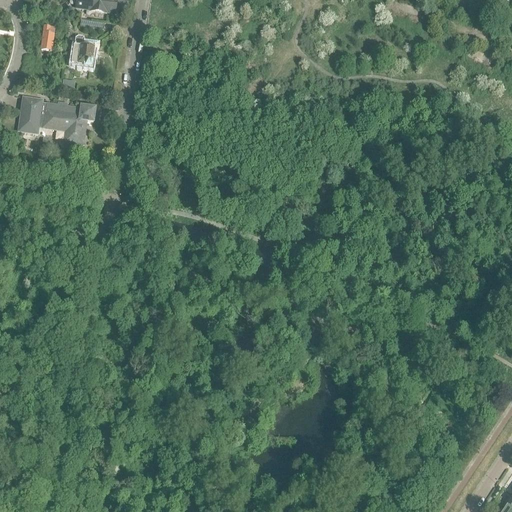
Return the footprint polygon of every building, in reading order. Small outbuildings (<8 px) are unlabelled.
[(115,15),(117,0),(114,0),(74,0),(74,4),(76,6),(75,10),(90,12),(108,15),(108,14),(115,15)] [(81,21),(80,27),(103,31),(104,26),(81,21)] [(49,35),(50,28),(44,28),(40,51),(51,52),(54,36),(49,35)] [(92,63),(94,51),(98,51),(99,43),(84,41),(82,39),(78,38),(75,40),(70,39),(69,48),(74,48),(72,62),(68,62),(68,66),(77,67),(77,68),(84,69),(84,70),(92,71),(93,63),(92,63)] [(64,80),(62,89),(74,91),(76,82),(64,80)] [(42,102),(23,100),(18,133),(37,136),(38,129),(42,129),(42,130),(65,133),(64,144),(69,144),(68,148),(69,150),(70,151),(71,152),(73,152),(75,152),(76,151),(77,149),(78,146),(83,146),(86,123),(93,124),(95,110),(81,108),(81,111),(45,106),(41,106),(42,102)]
